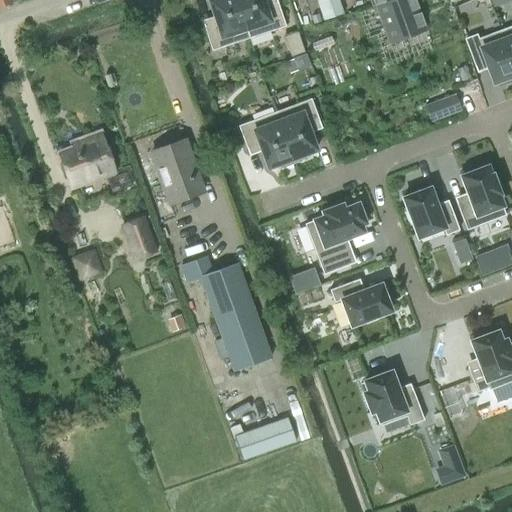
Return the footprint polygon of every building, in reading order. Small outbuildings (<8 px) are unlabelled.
[(211,51),(248,39),(235,0),(207,0),(215,22),(203,27),(211,51)] [(235,0),(248,39),(285,27),(277,2),(264,6),(262,0),(235,0)] [(343,14),(338,0),(316,0),(323,20),(343,14)] [(416,13),(418,13),(413,0),(384,0),(385,1),(374,5),(388,44),(399,40),(422,32),(416,13)] [(317,14),(310,16),(313,24),(320,22),(317,14)] [(511,29),(502,33),(511,59),(511,29)] [(511,77),(511,59),(502,33),(481,41),(479,37),(466,41),(476,68),(488,63),(496,84),(498,83),(500,86),(511,81),(511,77),(511,78),(511,77)] [(289,48),(291,56),(304,52),(301,44),(289,48)] [(304,54),(291,59),(296,72),(309,67),(304,54)] [(456,70),(459,81),(469,77),(466,67),(456,70)] [(460,111),(454,95),(424,106),(430,122),(460,111)] [(274,113),(293,164),(308,158),(306,154),(316,150),(307,128),(319,123),(310,99),(274,113)] [(278,170),(293,164),(274,113),(237,126),(246,150),(258,146),(267,169),(276,165),(278,170)] [(70,190),(115,174),(101,135),(83,142),(85,147),(58,157),(70,190)] [(169,204),(202,192),(184,141),(150,153),(169,204)] [(497,196),(502,194),(495,175),(490,177),(486,166),(475,171),(474,167),(459,173),(468,199),(455,204),(465,230),(505,216),(497,196)] [(449,206),(437,211),(427,185),(412,190),(414,194),(402,198),(417,238),(442,229),(445,236),(458,231),(449,206)] [(360,225),(364,223),(357,204),(342,210),(341,205),(322,212),(323,217),(304,224),(323,275),(349,265),(340,241),(363,232),(360,225)] [(133,239),(147,234),(140,217),(127,222),(133,239)] [(464,240),(452,244),(457,256),(469,251),(464,240)] [(93,248),(70,255),(78,280),(100,273),(93,248)] [(490,252),(474,258),(482,277),(498,271),(490,252)] [(233,372),(270,359),(236,265),(211,274),(206,258),(181,267),(186,284),(199,279),(233,372)] [(312,270),(288,279),(294,295),(319,286),(312,270)] [(333,303),(340,301),(350,326),(390,311),(386,300),(389,298),(383,283),(357,293),(353,281),(329,291),(333,303)] [(170,320),(173,331),(183,327),(180,316),(170,320)] [(505,340),(500,342),(496,331),(485,336),(484,332),(469,338),(478,364),(466,368),(476,393),(488,388),(488,390),(511,381),(511,373),(507,361),(511,359),(505,340)] [(364,381),(368,393),(363,395),(370,413),(375,411),(380,426),(405,417),(409,426),(423,420),(411,389),(398,394),(389,368),(373,374),(374,377),(364,381)] [(286,420),(234,438),(242,461),(294,444),(286,420)] [(230,428),(229,428),(232,436),(233,435),(241,432),(239,424),(230,428)] [(442,468),(435,471),(440,485),(463,476),(452,446),(437,452),(442,468)]
